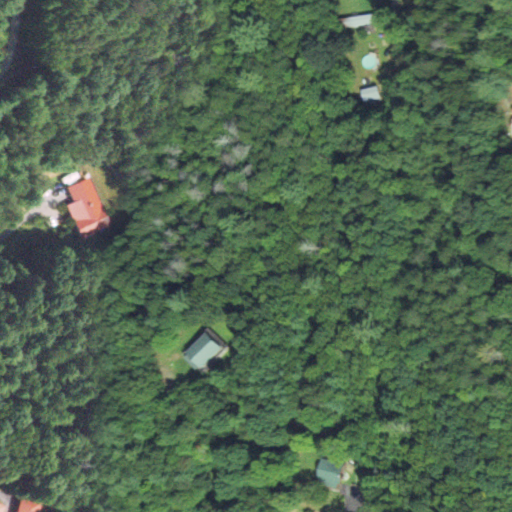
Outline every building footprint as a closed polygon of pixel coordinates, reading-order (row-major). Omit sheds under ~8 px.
[(350,19),(351,28),(382,26),(381,16),(350,19)] [(74,235),(96,226),(90,210),(97,207),(86,180),(64,188),(70,204),(64,206),(74,235)] [(193,358),(208,374),(234,349),(218,333),(193,358)] [(342,492),(350,471),(329,463),(321,483),(342,492)] [(30,511),(32,503),(13,499),(10,511),(30,511)]
